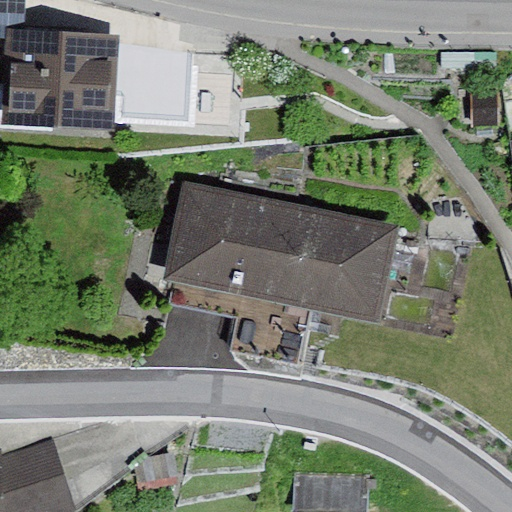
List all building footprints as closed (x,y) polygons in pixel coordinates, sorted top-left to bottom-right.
[(120,39),(10,32),(4,127),(114,134),(120,39)] [(210,66),(136,63),(135,105),(208,108),(210,66)] [(496,92),(471,93),(473,128),(499,126),(496,92)] [(399,225),(186,184),(167,282),(380,323),(399,225)] [(74,511),(52,440),(0,460),(0,511),(74,511)] [(366,511),(369,476),(294,471),(291,511),(301,511),(366,511)]
